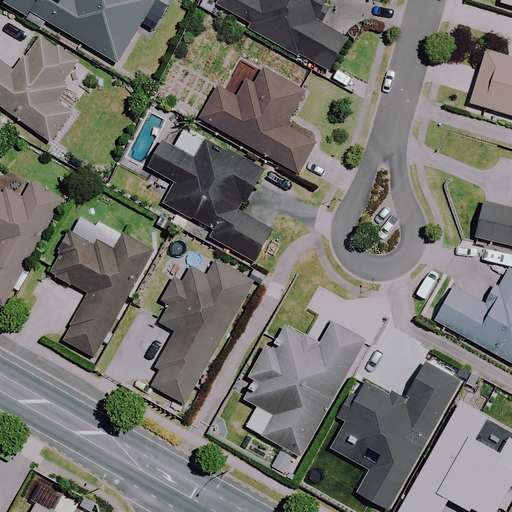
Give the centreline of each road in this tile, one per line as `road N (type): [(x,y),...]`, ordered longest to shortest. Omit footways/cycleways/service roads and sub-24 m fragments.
road 1 (residential): [(390,122),(364,179),(353,248),(384,268),(403,265),(414,246),(400,197)]
road 2 (secondary): [(0,382),(187,497)]
road 3 (residential): [(390,122),(425,0)]
